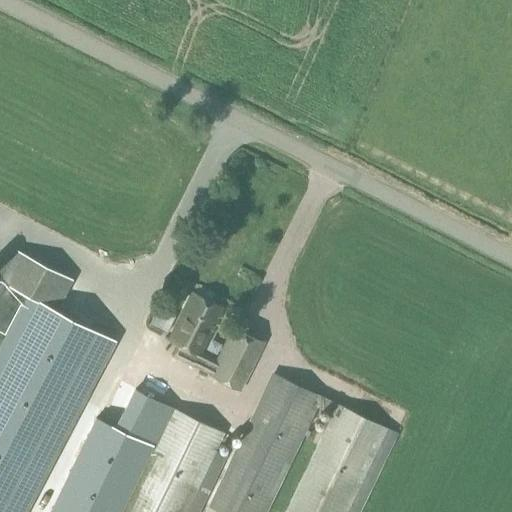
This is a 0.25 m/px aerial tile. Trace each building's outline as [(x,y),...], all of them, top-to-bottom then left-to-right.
[(0,353),(0,511),(14,511),(107,339),(51,310),(66,278),(19,254),(4,282),(30,296),(0,353)] [(200,354),(222,308),(191,292),(170,339),(200,354)] [(240,389),(264,342),(234,327),(211,374),(240,389)] [(171,405),(149,450),(118,511),(185,511),(223,434),(171,405)] [(118,511),(149,450),(99,423),(54,511),(118,511)] [(344,485),(365,493),(383,442),(362,434),(344,485)] [(255,494),(247,511),(271,511),(275,503),(255,494)]
